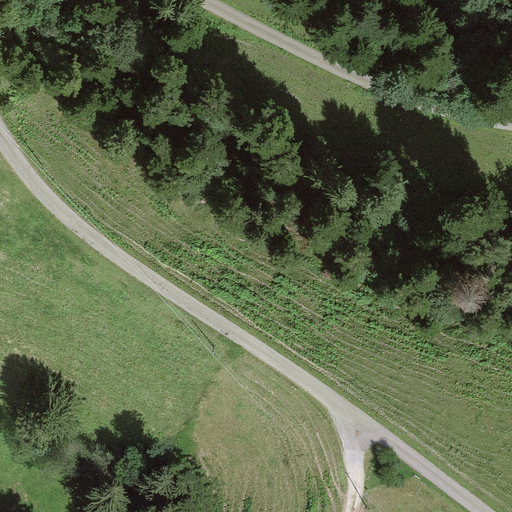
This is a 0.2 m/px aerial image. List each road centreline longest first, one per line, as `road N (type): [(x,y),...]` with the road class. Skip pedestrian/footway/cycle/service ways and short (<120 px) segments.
road 1 (track): [(0,132),(36,184),(94,238),(487,511)]
road 2 (track): [(205,0),(351,76),(463,115),(511,123)]
